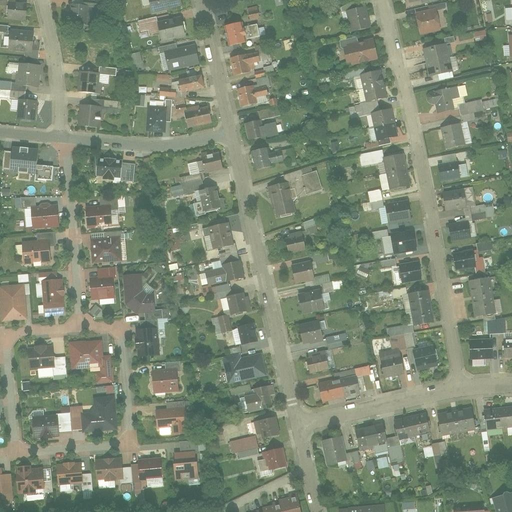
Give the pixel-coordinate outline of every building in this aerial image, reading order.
[(181,7),(179,0),(148,0),(152,14),(181,7)] [(25,23),(27,6),(8,4),(6,21),(25,23)] [(96,7),(70,7),(69,28),(95,28),(96,7)] [(370,29),(365,7),(345,12),(351,34),(370,29)] [(246,10),(249,20),(260,18),(257,8),(246,10)] [(435,11),(415,14),(420,36),(440,32),(435,11)] [(185,37),(181,19),(155,25),(159,43),(185,37)] [(223,27),(228,46),(240,44),(235,24),(223,27)] [(31,55),(33,34),(10,31),(7,52),(31,55)] [(484,31),(473,33),(475,42),(486,39),(484,31)] [(378,61),(373,40),(343,47),(347,67),(378,61)] [(446,45),(422,51),(425,65),(449,59),(446,45)] [(198,67),(194,46),(164,53),(169,73),(198,67)] [(133,65),(142,63),(139,52),(130,55),(133,65)] [(229,60),(233,76),(245,74),(243,66),(259,63),(256,54),(229,60)] [(449,59),(425,65),(428,78),(452,73),(449,59)] [(38,89),(40,67),(17,66),(16,87),(38,89)] [(384,86),(381,72),(360,77),(363,91),(384,86)] [(99,75),(79,74),(77,96),(97,97),(99,75)] [(203,91),(200,78),(177,83),(179,96),(203,91)] [(0,97),(9,97),(10,82),(0,81),(0,97)] [(460,85),(432,92),(437,114),(465,107),(460,85)] [(387,99),(384,86),(363,91),(366,104),(387,99)] [(248,87),(236,90),(240,108),(251,106),(250,100),(267,96),(266,88),(249,91),(248,87)] [(35,123),(36,102),(18,101),(17,121),(35,123)] [(165,103),(150,102),(148,130),(164,131),(165,103)] [(211,125),(208,109),(200,111),(198,104),(175,109),(176,116),(184,114),(187,130),(211,125)] [(79,107),(78,127),(99,129),(101,109),(79,107)] [(258,120),(280,117),(278,108),(257,111),(258,120)] [(394,124),(391,110),(370,115),(373,129),(394,124)] [(463,121),(440,127),(445,148),(469,142),(463,121)] [(244,124),(247,139),(258,137),(254,122),(244,124)] [(398,138),(394,124),(373,129),(377,143),(398,138)] [(11,170),(10,172),(36,174),(36,165),(38,150),(13,148),(12,153),(11,170)] [(250,151),(254,169),(267,166),(263,148),(250,151)] [(11,170),(12,153),(4,152),(3,170),(11,170)] [(222,169),(218,155),(206,158),(206,155),(199,156),(203,173),(222,169)] [(407,172),(404,156),(383,160),(386,176),(407,172)] [(456,159),(436,164),(440,184),(461,180),(456,159)] [(98,174),(120,177),(122,164),(99,161),(98,174)] [(53,167),(36,165),(36,174),(35,180),(52,181),(53,167)] [(410,188),(407,172),(386,176),(389,192),(410,188)] [(268,189),(275,217),(292,213),(285,185),(268,189)] [(216,189),(198,193),(203,216),(224,211),(222,200),(218,201),(216,189)] [(440,195),(443,212),(466,208),(463,191),(440,195)] [(14,199),(14,207),(35,205),(35,197),(14,199)] [(411,222),(407,202),(384,207),(387,226),(411,222)] [(35,230),(60,227),(58,207),(32,210),(35,230)] [(85,211),(87,229),(109,227),(107,208),(85,211)] [(483,209),(471,211),(473,223),(485,220),(483,209)] [(468,216),(444,220),(447,240),(471,237),(468,216)] [(233,248),(228,225),(207,230),(212,252),(233,248)] [(416,252),(413,233),(389,237),(392,256),(416,252)] [(288,253),(304,250),(301,236),(286,239),(288,253)] [(91,242),(93,263),(121,261),(119,239),(91,242)] [(25,264),(51,261),(49,242),(23,244),(25,264)] [(490,243),(474,246),(476,256),(492,253),(490,243)] [(312,256),(314,265),(328,261),(326,252),(312,256)] [(470,254),(452,256),(454,271),(472,269),(470,254)] [(243,281),(239,263),(221,268),(222,270),(205,274),(207,287),(224,283),(225,286),(243,281)] [(292,268),(296,283),(313,279),(310,264),(292,268)] [(422,282),(418,264),(398,267),(401,285),(422,282)] [(97,279),(90,280),(91,298),(113,297),(112,279),(115,279),(114,270),(97,271),(97,279)] [(39,283),(42,282),(44,306),(64,304),(62,281),(56,281),(56,273),(38,274),(39,283)] [(30,282),(29,274),(17,275),(17,283),(30,282)] [(313,277),(314,286),(321,284),(322,292),(342,289),(341,280),(329,281),(328,275),(313,277)] [(141,277),(124,278),(127,305),(137,313),(144,313),(154,312),(154,311),(154,295),(147,295),(142,292),(141,277)] [(484,281),(467,284),(470,300),(487,296),(484,281)] [(24,286),(0,287),(0,289),(3,322),(26,320),(24,286)] [(321,292),(297,296),(300,312),(323,308),(321,292)] [(431,307),(428,292),(407,296),(410,311),(431,307)] [(243,295),(226,299),(229,317),(250,312),(247,300),(244,300),(243,295)] [(487,296),(470,300),(473,316),(490,312),(487,296)] [(434,323),(431,307),(410,311),(413,327),(434,323)] [(154,312),(144,313),(145,321),(159,320),(163,320),(162,310),(154,311),(154,312)] [(231,332),(227,317),(217,320),(221,334),(231,332)] [(142,331),(137,331),(138,357),(159,356),(157,330),(159,329),(159,320),(145,321),(141,321),(142,331)] [(505,320),(486,320),(486,333),(505,332),(505,320)] [(322,339),(319,323),(297,328),(300,343),(322,339)] [(257,344),(253,326),(237,330),(241,347),(257,344)] [(328,350),(342,346),(341,342),(347,340),(344,333),(324,338),(328,350)] [(471,359),(490,358),(489,341),(471,341),(471,359)] [(101,342),(69,344),(71,371),(89,370),(88,365),(100,364),(101,373),(96,374),(97,384),(112,383),(110,356),(102,357),(101,342)] [(416,370),(436,366),(432,347),(413,351),(416,370)] [(54,358),(53,348),(28,350),(30,370),(55,368),(55,377),(66,376),(65,357),(54,358)] [(398,350),(378,354),(384,378),(403,373),(398,350)] [(313,371),(335,367),(332,351),(311,355),(313,371)] [(223,361),(227,384),(268,377),(264,354),(223,361)] [(152,374),(153,393),(177,392),(176,372),(178,372),(177,362),(164,364),(165,373),(152,374)] [(356,378),(318,386),(322,401),(359,393),(356,378)] [(238,394),(242,413),(274,407),(270,382),(251,386),(252,391),(238,394)] [(114,386),(106,386),(105,393),(113,394),(114,386)] [(82,406),(71,407),(71,412),(72,429),(83,428),(83,432),(117,430),(115,396),(94,397),(95,412),(83,412),(82,406)] [(163,408),(153,410),(155,426),(169,425),(170,433),(184,432),(180,399),(163,401),(163,408)] [(511,407),(500,410),(503,428),(511,426),(511,407)] [(500,410),(485,412),(488,430),(503,428),(500,410)] [(471,411),(454,414),(457,431),(474,428),(471,411)] [(72,429),(71,412),(57,413),(57,415),(34,417),(35,438),(59,436),(58,432),(73,431),(72,429)] [(424,413),(408,417),(412,434),(428,430),(424,413)] [(454,414),(437,418),(441,435),(457,431),(454,414)] [(276,415),(255,421),(260,438),(281,432),(276,415)] [(408,417),(393,421),(397,438),(412,434),(408,417)] [(383,424),(369,427),(373,445),(386,442),(383,424)] [(369,427),(355,430),(359,448),(373,445),(369,427)] [(342,434),(318,441),(326,465),(349,458),(342,434)] [(255,437),(232,442),(235,459),(258,454),(255,437)] [(199,441),(182,442),(182,451),(175,451),(177,479),(201,477),(199,441)] [(444,442),(422,447),(425,458),(446,453),(444,442)] [(282,446),(259,452),(265,473),(287,467),(282,446)] [(116,453),(94,455),(95,476),(118,474),(116,453)] [(135,460),(129,461),(130,477),(160,475),(158,455),(135,456),(135,460)] [(386,457),(376,459),(378,469),(388,467),(386,457)] [(77,458),(54,460),(56,481),(78,479),(79,488),(90,487),(89,469),(78,470),(77,458)] [(29,462),(14,463),(15,489),(33,488),(33,485),(41,485),(41,489),(49,488),(49,476),(40,477),(40,464),(30,464),(29,462)] [(0,494),(10,494),(8,470),(0,470),(0,494)] [(511,511),(511,502),(509,493),(491,498),(495,511),(511,511)] [(301,511),(297,497),(279,502),(280,506),(264,510),(264,511),(301,511)]
